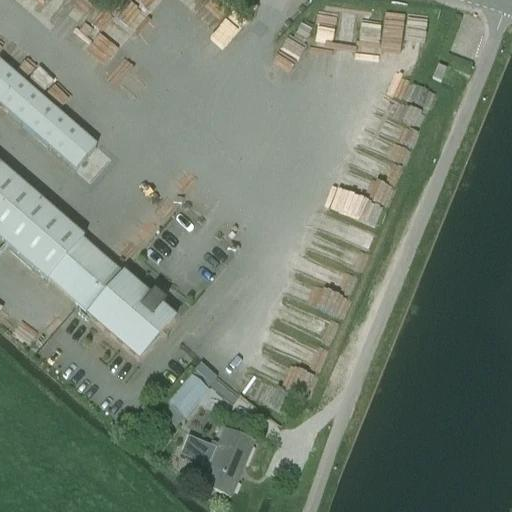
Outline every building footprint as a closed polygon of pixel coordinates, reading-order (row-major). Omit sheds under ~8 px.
[(96,148),(0,64),(0,109),(74,173),(96,148)] [(446,70),(437,67),(432,81),(441,85),(446,70)] [(361,149),(351,164),(372,177),(376,171),(372,169),(378,160),(361,149)] [(83,240),(0,167),(0,244),(85,318),(121,276),(81,242),(83,240)] [(288,273),(279,293),(338,319),(347,300),(288,273)] [(123,274),(121,276),(85,318),(138,364),(176,320),(162,308),(165,304),(153,294),(149,297),(123,274)] [(216,381),(216,380),(201,367),(195,375),(210,388),(216,381)] [(189,376),(166,404),(164,403),(158,410),(175,424),(180,417),(185,421),(209,393),(189,376)] [(237,400),(216,381),(210,388),(231,406),(232,407),(232,406),(237,400)] [(188,439),(180,457),(209,470),(202,488),(230,500),(253,445),(225,433),(217,451),(188,439)]
